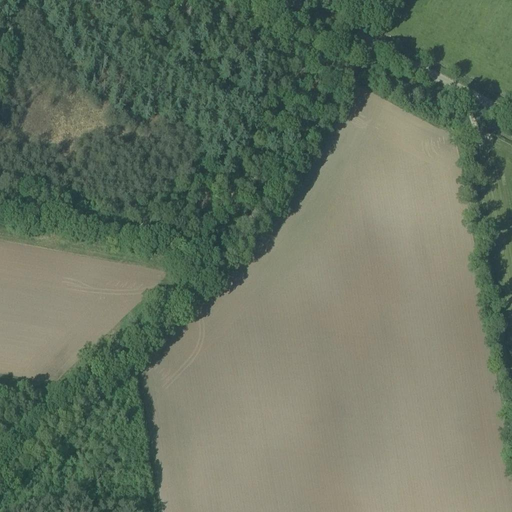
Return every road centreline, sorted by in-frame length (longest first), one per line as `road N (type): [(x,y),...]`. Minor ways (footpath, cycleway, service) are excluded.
road 1 (track): [(0,470),(213,262),(296,153),(364,38)]
road 2 (unclassified): [(511,119),(364,38)]
